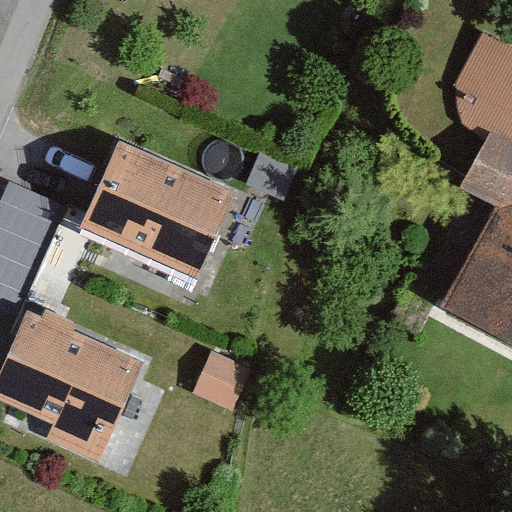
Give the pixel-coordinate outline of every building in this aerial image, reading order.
[(504,203),(446,310),(511,346),(511,47),(482,31),(415,155),(504,203)] [(247,188),(284,203),(296,171),(260,156),(247,188)] [(231,209),(126,161),(91,238),(196,286),(231,209)] [(0,209),(0,313),(7,317),(57,204),(11,184),(0,209)] [(141,369),(27,320),(0,383),(0,405),(55,429),(49,444),(100,465),(141,369)] [(193,397),(232,413),(249,372),(210,356),(193,397)]
